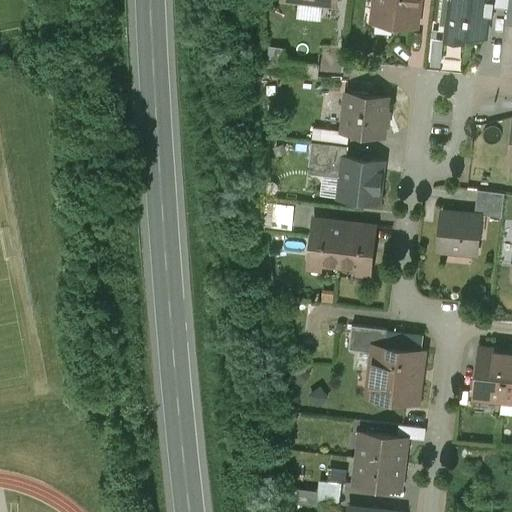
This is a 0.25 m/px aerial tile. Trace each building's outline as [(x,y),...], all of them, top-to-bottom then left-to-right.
[(375,0),(373,19),(416,24),(419,0),(375,0)] [(453,0),(453,6),(449,5),(446,28),(486,33),(489,11),(492,11),(492,5),(493,0),(453,0)] [(388,96),(346,91),(342,128),(349,129),(384,133),(385,123),(387,123),(389,111),(387,111),(388,96)] [(342,128),(314,125),(312,138),(348,143),(349,129),(342,128)] [(312,138),(312,139),(308,165),(329,167),(331,153),(346,155),(348,143),(312,138)] [(346,155),(331,153),(329,167),(329,173),(342,174),(340,194),(378,199),(383,159),(346,155)] [(505,191),(477,188),(474,213),(480,214),(481,213),(502,215),(505,191)] [(294,225),(295,200),(274,199),(273,224),(294,225)] [(463,212),(442,210),(438,247),(476,251),(480,214),(474,213),(473,213),(472,212),(464,211),(463,212)] [(344,222),(314,219),(314,217),(309,257),(322,259),(321,261),(339,263),(344,221),(344,222)] [(374,226),(345,222),(345,221),(344,221),(339,263),(358,265),(358,263),(371,264),(375,224),(374,224),(374,226)] [(388,327),(352,323),(349,347),(374,350),(374,343),(385,345),(388,327)] [(385,345),(374,343),(374,350),(370,382),(376,382),(375,395),(377,396),(379,399),(390,400),(394,398),(417,401),(423,349),(385,345)] [(480,348),(474,395),(502,399),(507,351),(480,348)] [(511,351),(507,351),(502,399),(511,399),(511,351)] [(407,436),(360,430),(360,431),(362,431),(359,456),(402,461),(405,437),(407,437),(407,436)] [(402,461),(359,456),(356,481),(354,481),(401,487),(399,486),(402,461)] [(299,500),(342,500),(342,477),(319,477),(319,488),(299,488),(299,500)]
